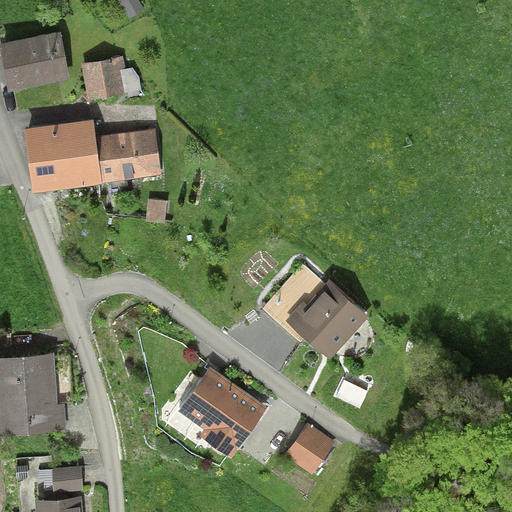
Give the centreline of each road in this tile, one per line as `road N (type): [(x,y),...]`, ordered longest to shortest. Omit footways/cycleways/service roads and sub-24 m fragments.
road 1 (residential): [(67,295),(149,288),(380,448),(511,453)]
road 2 (residential): [(116,511),(100,411),(67,295)]
road 3 (residential): [(67,295),(0,133)]
